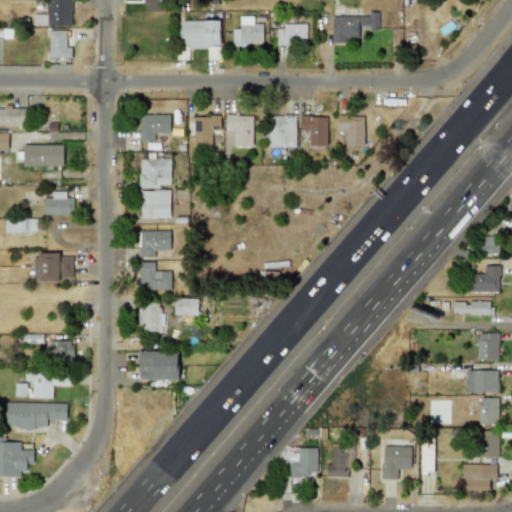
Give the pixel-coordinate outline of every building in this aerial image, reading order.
[(71,25),(71,0),(47,0),(47,15),(35,15),(35,25),(71,25)] [(165,11),(165,0),(143,0),(143,11),(165,11)] [(332,42),(358,42),(358,31),(379,31),(379,12),(332,12),(332,42)] [(221,19),(178,19),(178,59),(187,59),(187,49),(210,49),(210,60),(221,60),(221,19)] [(232,46),(263,46),(263,23),(232,23),(232,46)] [(307,23),(277,23),(277,45),(307,45),(307,23)] [(72,58),(72,29),(49,29),(49,58),(72,58)] [(0,126),(22,126),(22,106),(0,106),(0,126)] [(170,113),(139,113),(139,141),(159,141),(159,132),(170,132),(170,113)] [(186,115),(186,137),(197,137),(197,147),(221,147),(221,115),(186,115)] [(225,136),(233,136),(233,148),(253,148),(253,115),(225,115),(225,136)] [(268,148),(296,148),(296,115),(268,115),(268,148)] [(309,147),(326,147),(326,115),(299,115),(299,137),(309,137),(309,147)] [(364,115),(337,115),(337,136),(346,136),(346,146),(364,146),(364,115)] [(0,150),(8,150),(8,133),(0,133),(0,150)] [(63,166),(63,144),(22,144),(22,166),(63,166)] [(170,184),(170,158),(154,159),(154,156),(138,156),(138,188),(159,188),(159,184),(170,184)] [(139,218),(170,216),(168,190),(138,191),(139,218)] [(74,215),(74,191),(43,191),(43,215),(74,215)] [(4,232),(29,232),(29,218),(4,218),(4,232)] [(138,231),(138,257),(159,257),(159,248),(170,248),(170,231),(138,231)] [(479,253),(498,253),(497,236),(479,236),(479,253)] [(37,281),(72,281),(72,253),(37,253),(37,281)] [(159,262),(139,262),(139,290),(170,290),(170,272),(159,272),(159,262)] [(467,291),(497,292),(498,265),(483,265),(483,274),(468,273),(467,291)] [(198,298),(174,298),(174,315),(198,315),(198,298)] [(491,302),(463,302),(463,301),(452,301),(452,314),(491,314),(491,302)] [(137,335),(160,335),(160,302),(137,302),(137,335)] [(477,359),(497,360),(497,333),(477,333),(477,359)] [(50,360),(74,360),(74,340),(50,340),(50,360)] [(178,380),(178,351),(138,351),(138,380),(178,380)] [(32,398),(53,399),(53,387),(69,387),(69,370),(24,369),(24,380),(32,381),(32,398)] [(463,370),(464,392),(497,391),(497,370),(463,370)] [(497,424),(497,397),(477,398),(478,424),(497,424)] [(5,402),(5,429),(46,429),(46,420),(67,420),(67,402),(5,402)] [(497,456),(497,430),(477,430),(477,456),(497,456)] [(0,477),(22,477),(23,467),(33,467),(33,447),(13,447),(14,437),(0,436),(0,477)] [(433,471),(433,443),(420,443),(419,471),(433,471)] [(346,477),(346,459),(352,460),(353,446),(330,445),(330,464),(325,464),(325,477),(346,477)] [(396,479),(397,468),(410,468),(411,446),(381,445),(380,479),(396,479)] [(316,448),(297,447),(296,455),(288,455),(287,476),(308,477),(308,472),(315,472),(316,448)] [(461,490),(488,490),(488,478),(496,478),(495,463),(460,464),(461,490)]
